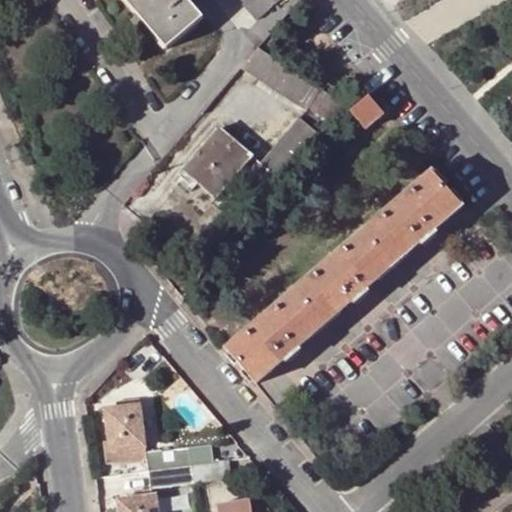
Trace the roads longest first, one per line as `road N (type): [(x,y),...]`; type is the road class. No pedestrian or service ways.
road 1 (residential): [(206,0),(233,37),(231,57),(90,244)]
road 2 (residential): [(319,511),(166,328),(131,306)]
road 3 (residential): [(511,183),(354,0)]
road 4 (residential): [(354,511),(511,371)]
